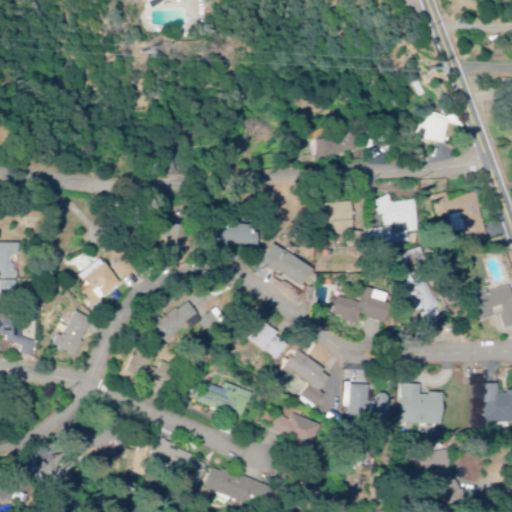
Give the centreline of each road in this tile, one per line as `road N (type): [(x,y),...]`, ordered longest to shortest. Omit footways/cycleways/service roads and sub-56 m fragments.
road 1 (residential): [(0,454),(35,444),(73,415),(93,388),(122,308),(184,268),(245,274),(333,347),(364,360),(511,359)]
road 2 (residential): [(0,178),(77,188),(228,176),(408,183),(493,173)]
road 3 (residential): [(0,370),(93,388),(254,458)]
road 4 (tertiary): [(511,227),(425,0)]
